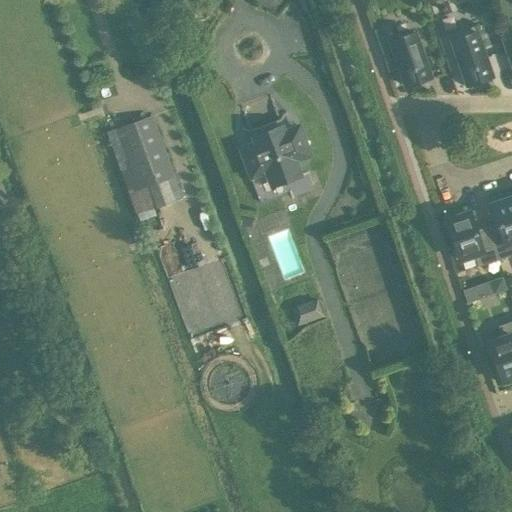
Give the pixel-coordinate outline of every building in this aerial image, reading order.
[(405,86),(430,77),(414,32),(391,40),(386,25),(373,29),(385,65),(397,61),(405,86)] [(458,60),(467,85),(491,76),(473,25),(449,34),(438,38),(447,64),(458,60)] [(511,61),(511,34),(511,33),(499,37),(508,63),(511,61)] [(138,188),(151,184),(159,207),(180,199),(150,116),(116,128),(138,188)] [(295,161),(310,155),(299,125),(284,131),(282,125),(266,131),(269,138),(261,141),(261,140),(239,148),(251,178),(266,172),(268,179),(298,168),(295,161)] [(488,233),(498,260),(511,254),(511,195),(511,196),(490,204),(499,229),(488,233)] [(498,260),(488,233),(478,236),(469,211),(447,219),(447,218),(446,218),(456,248),(452,249),(455,259),(459,258),(460,259),(473,255),(477,266),(498,260)] [(242,215),(241,226),(252,227),(253,217),(242,215)] [(501,277),(489,281),(494,294),(505,290),(505,288),(501,277)] [(319,300),(293,309),(298,322),(324,314),(319,300)] [(286,307),(276,315),(285,326),(295,318),(286,307)] [(511,320),(498,325),(502,337),(488,342),(489,344),(485,345),(488,354),(492,353),(502,383),(503,382),(511,378),(511,320)]
